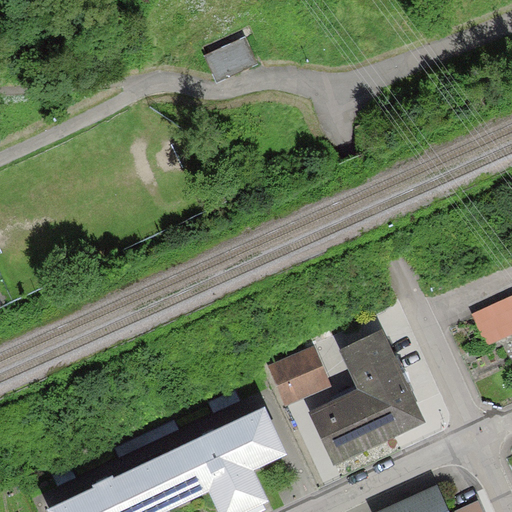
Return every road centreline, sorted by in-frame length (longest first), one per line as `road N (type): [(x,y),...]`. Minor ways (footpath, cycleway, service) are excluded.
road 1 (residential): [(468,427),(330,96),(511,21)]
road 2 (residential): [(291,511),(468,427)]
